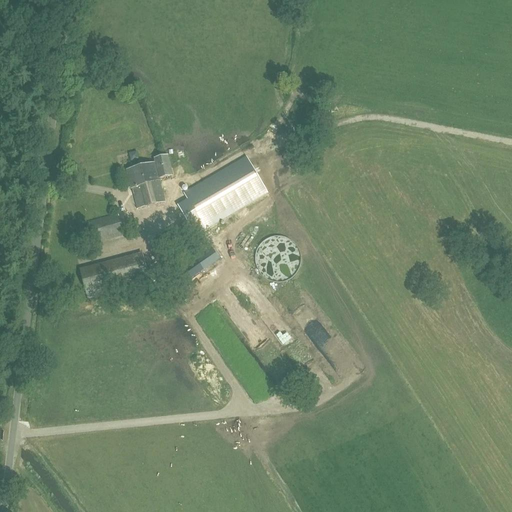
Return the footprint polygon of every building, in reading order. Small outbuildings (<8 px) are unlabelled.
[(168,155),(155,158),(160,179),(173,176),(168,155)] [(246,157),(231,166),(185,193),(206,229),(252,202),(268,193),(246,157)] [(133,189),(138,210),(165,203),(160,181),(161,181),(160,179),(156,163),(127,170),(132,189),(133,189)] [(95,243),(137,231),(135,224),(128,225),(126,217),(125,213),(89,223),(95,243)] [(152,247),(158,257),(167,252),(160,242),(152,247)] [(186,263),(201,252),(196,245),(181,256),(186,263)] [(180,287),(220,258),(213,249),(173,278),(180,287)] [(174,271),(180,266),(173,257),(167,262),(174,271)] [(88,299),(120,291),(113,261),(80,270),(88,299)]
